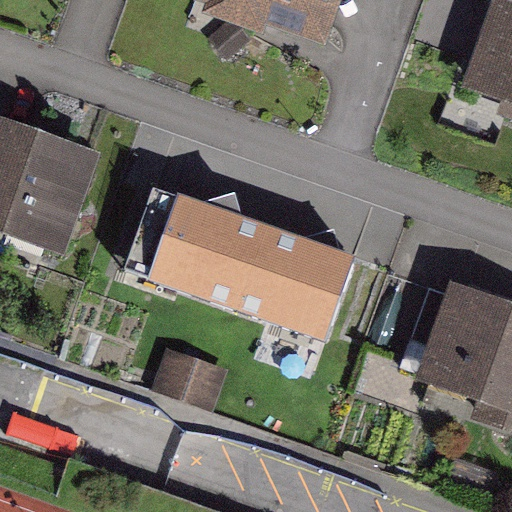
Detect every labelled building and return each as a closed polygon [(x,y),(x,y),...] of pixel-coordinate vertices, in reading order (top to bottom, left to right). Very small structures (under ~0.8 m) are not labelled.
[(338,0),(185,0),(324,45),(338,0)] [(511,12),(498,8),(467,98),(511,113),(511,12)] [(107,163),(0,126),(0,232),(75,258),(107,163)] [(252,236),(159,204),(135,273),(227,305),(252,236)] [(344,268),(252,236),(227,305),(320,338),(344,268)] [(511,317),(443,292),(408,385),(511,423),(511,317)] [(165,409),(215,418),(221,385),(171,376),(165,409)]
